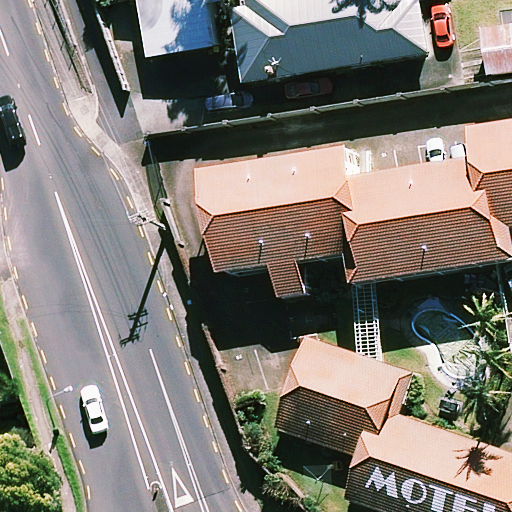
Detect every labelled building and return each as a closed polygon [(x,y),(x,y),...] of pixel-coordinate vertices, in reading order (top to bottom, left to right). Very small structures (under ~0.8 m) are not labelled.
[(223,6),(221,0),(136,0),(150,62),(217,49),(208,9),(223,6)] [(229,0),(243,88),(393,64),(397,90),(440,84),(436,57),(425,59),(415,0),(229,0)] [(511,24),(488,27),(495,80),(511,77),(511,24)] [(375,134),(222,155),(236,254),(368,236),(372,262),(511,242),(511,114),(489,118),(492,141),(379,157),(375,134)] [(437,346),(334,310),(299,408),(372,434),(358,474),(466,511),(511,511),(511,419),(422,387),(437,346)]
